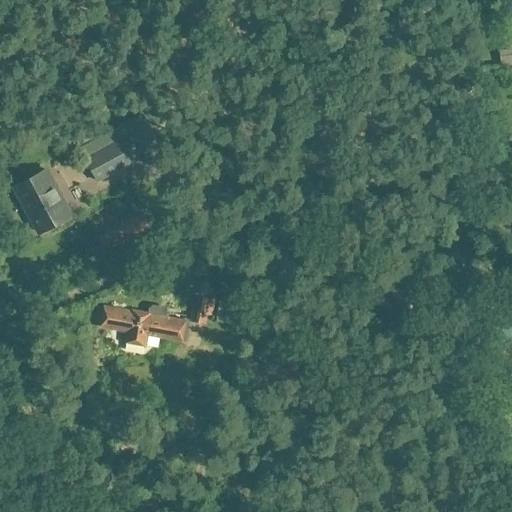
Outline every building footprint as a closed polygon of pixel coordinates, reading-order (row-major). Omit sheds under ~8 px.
[(90,125),(74,134),(80,145),(96,136),(90,125)] [(86,159),(98,180),(140,158),(128,136),(86,159)] [(40,232),(71,215),(46,170),(15,187),(40,232)] [(219,300),(226,301),(227,292),(209,289),(195,292),(190,291),(190,297),(194,297),(190,323),(205,326),(207,315),(216,316),(219,300)] [(152,314),(132,310),(132,311),(106,306),(101,328),(127,333),(125,344),(145,348),(147,335),(182,342),(186,322),(167,318),(168,313),(153,310),(152,314)] [(492,318),(484,319),(487,349),(511,343),(511,307),(491,311),(492,318)] [(511,383),(499,386),(501,401),(511,398),(511,383)]
